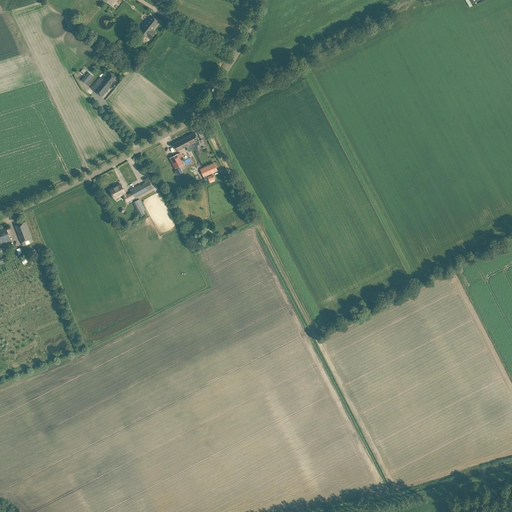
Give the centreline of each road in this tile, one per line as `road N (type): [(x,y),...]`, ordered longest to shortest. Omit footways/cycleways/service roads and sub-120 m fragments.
road 1 (track): [(511,238),(316,338),(200,115)]
road 2 (unclassified): [(405,0),(200,115)]
road 3 (unclassified): [(0,220),(200,115)]
